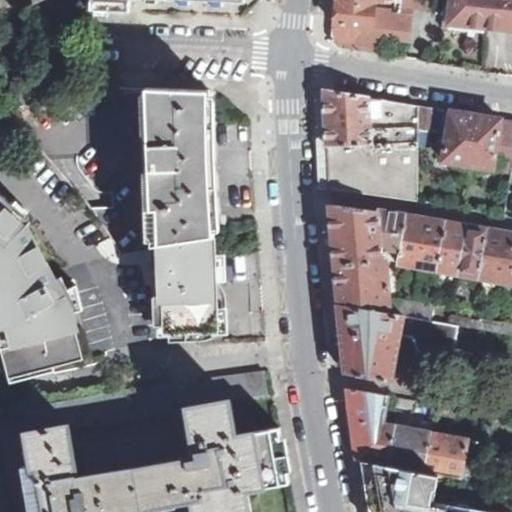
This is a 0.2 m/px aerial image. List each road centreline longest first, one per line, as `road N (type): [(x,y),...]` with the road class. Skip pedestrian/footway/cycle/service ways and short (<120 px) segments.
road 1 (residential): [(293,191),(511,228)]
road 2 (residential): [(294,57),(511,94)]
road 3 (residential): [(312,376),(511,411)]
road 4 (unclassified): [(312,376),(293,191)]
road 5 (unclassified): [(337,511),(312,376)]
road 6 (unclassified): [(293,191),(294,57)]
